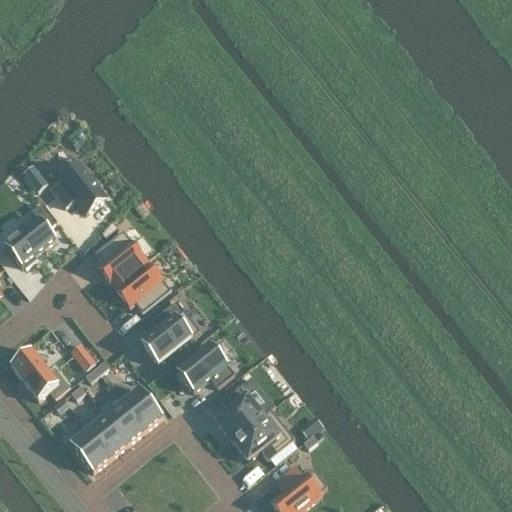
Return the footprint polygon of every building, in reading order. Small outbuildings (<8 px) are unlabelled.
[(65,186),(55,194),(70,213),(80,205),(91,219),(111,202),(84,168),(82,170),(76,162),(59,175),(66,183),(63,184),(65,186)] [(37,170),(28,178),(43,197),(53,190),(37,170)] [(17,198),(23,193),(15,182),(8,188),(17,198)] [(19,246),(11,252),(26,272),(28,270),(31,273),(42,264),(40,261),(61,245),(53,235),(63,227),(47,209),(37,217),(44,226),(32,235),(28,230),(14,240),(19,246)] [(117,226),(107,238),(110,243),(123,233),(117,226)] [(100,259),(95,262),(106,276),(119,292),(152,266),(128,236),(100,259)] [(152,266),(119,292),(132,308),(143,322),(147,318),(176,296),(152,266)] [(164,336),(147,349),(163,370),(205,336),(182,306),(156,326),(164,336)] [(85,350),(76,357),(91,376),(100,368),(85,350)] [(216,350),(182,378),(198,398),(215,384),(223,393),(240,380),(216,350)] [(36,356),(16,371),(44,406),(54,397),(60,405),(75,393),(59,373),(54,378),(36,356)] [(109,367),(100,374),(105,380),(114,373),(109,367)] [(100,374),(90,381),(95,388),(105,380),(100,374)] [(86,391),(76,399),(81,405),(91,397),(86,391)] [(233,416),(220,426),(237,446),(276,415),(275,414),(268,421),(244,391),(225,407),(233,416)] [(145,395),(128,409),(150,436),(167,422),(145,395)] [(69,405),(59,412),(64,418),(74,411),(69,405)] [(105,414),(104,415),(133,450),(150,436),(128,409),(111,422),(105,414)] [(104,415),(87,428),(116,463),(133,450),(104,415)] [(276,415),(237,446),(253,466),(265,456),(273,466),(275,464),(297,447),(300,445),(276,415)] [(93,436),(76,450),(98,478),(116,463),(87,428),(93,436)] [(318,440),(308,448),(313,454),(323,447),(318,440)] [(297,447),(275,464),(280,470),(302,453),(297,447)] [(289,497),(275,507),(279,511),(311,511),(326,500),(324,498),(332,492),(319,476),(311,482),(309,480),(308,481),(301,472),(282,487),(289,497)]
